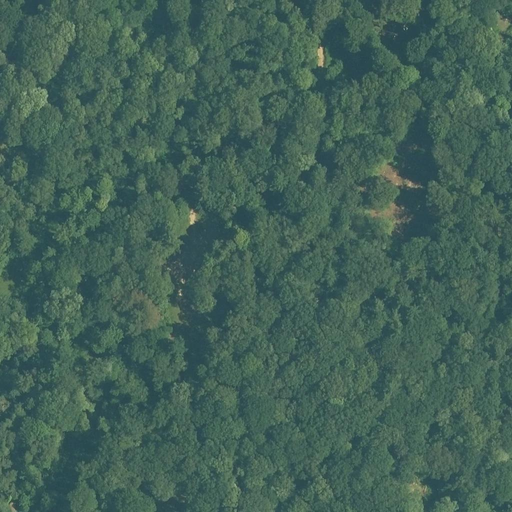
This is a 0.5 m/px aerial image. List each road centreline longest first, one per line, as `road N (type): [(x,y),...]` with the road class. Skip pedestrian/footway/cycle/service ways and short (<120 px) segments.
road 1 (track): [(238,236),(312,227),(402,282),(434,267),(469,208),(472,127),(503,19)]
road 2 (track): [(343,243),(323,165),(332,97),(318,0)]
road 3 (track): [(402,282),(419,511)]
road 4 (track): [(406,365),(352,350),(275,305)]
road 5 (track): [(511,73),(478,96),(488,17)]
